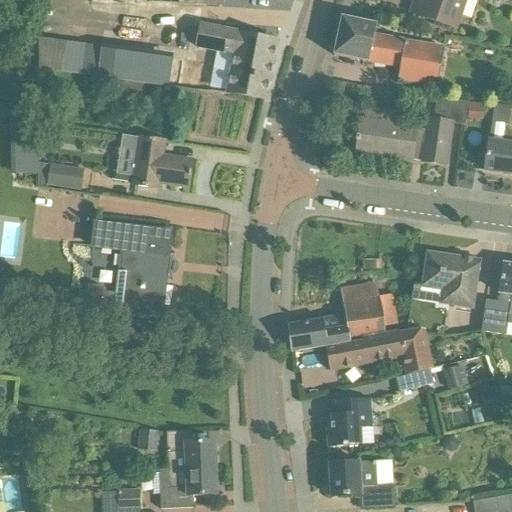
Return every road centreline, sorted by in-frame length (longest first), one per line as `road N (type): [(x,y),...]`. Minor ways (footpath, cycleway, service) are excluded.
road 1 (unclassified): [(278,511),(261,362),(274,184)]
road 2 (residential): [(511,216),(274,184)]
road 3 (unclassified): [(274,184),(326,0)]
